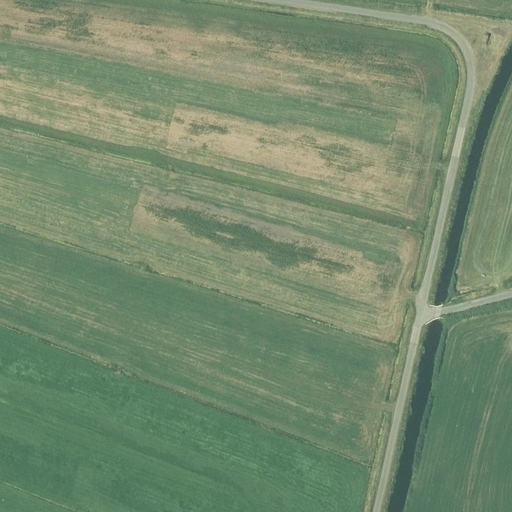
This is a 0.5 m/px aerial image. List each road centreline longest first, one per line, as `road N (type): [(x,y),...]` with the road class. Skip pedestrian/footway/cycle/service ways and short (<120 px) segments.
road 1 (unclassified): [(420,315),(472,73),(464,48),(449,28),(415,17),(297,0)]
road 2 (unclassified): [(376,511),(420,315)]
